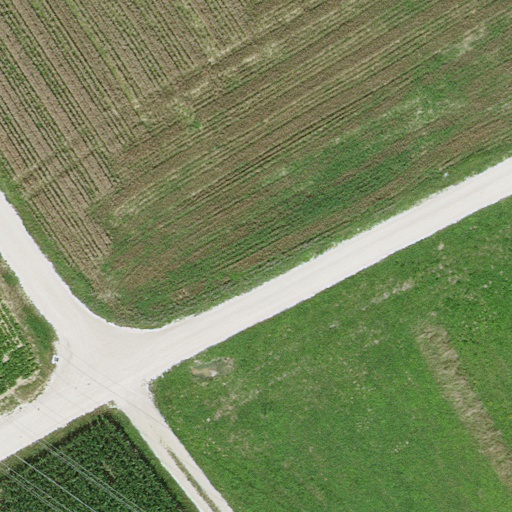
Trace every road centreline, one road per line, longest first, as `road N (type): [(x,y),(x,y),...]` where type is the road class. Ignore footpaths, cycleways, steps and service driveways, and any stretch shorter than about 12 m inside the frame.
road 1 (track): [(0,438),(100,378),(511,177)]
road 2 (track): [(0,233),(100,378),(208,511)]
